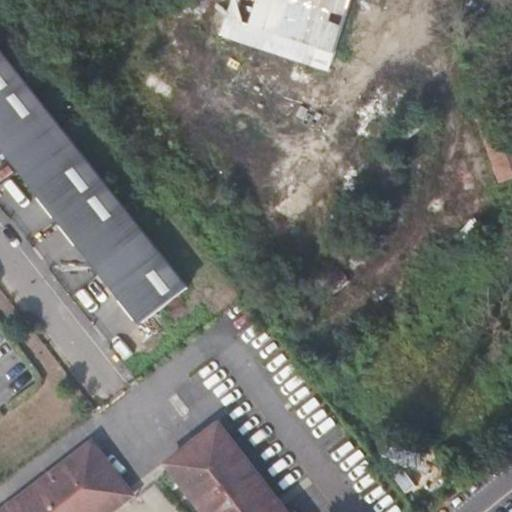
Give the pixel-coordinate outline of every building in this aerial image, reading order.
[(333,70),(357,0),(236,0),(225,33),(333,70)] [(0,45),(0,142),(142,328),(189,292),(0,45)] [(186,65),(186,76),(216,77),(217,66),(186,65)] [(479,119),(485,134),(491,149),(503,181),(511,177),(511,114),(509,107),(479,119)] [(511,371),(511,362),(496,345),(474,365),(494,388),(511,371)] [(287,511),(221,426),(197,445),(204,454),(177,474),(206,511),(287,511)] [(119,511),(138,497),(97,442),(90,447),(123,490),(98,511),(119,511)] [(177,474),(204,454),(197,445),(171,465),(177,474)] [(98,511),(123,490),(90,447),(3,511),(98,511)] [(417,486),(402,465),(393,473),(407,493),(417,486)]
